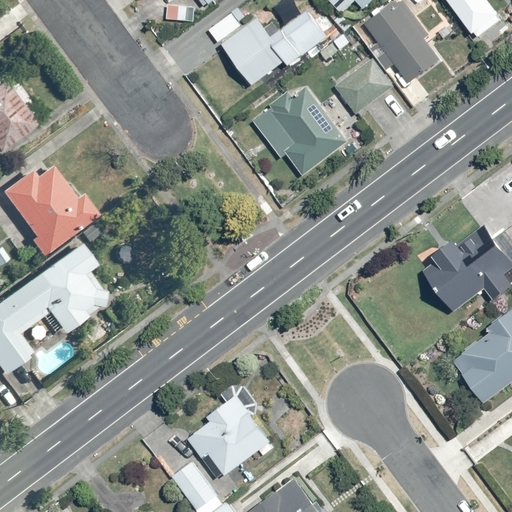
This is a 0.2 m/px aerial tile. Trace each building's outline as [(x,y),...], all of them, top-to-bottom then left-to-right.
[(373,0),(329,0),(342,14),(357,0),(364,8),(373,0)] [(396,65),(410,84),(443,60),(421,29),(423,27),(403,0),(395,0),(364,22),(357,28),(388,71),(396,65)] [(500,14),(489,0),(448,0),(474,34),(500,14)] [(198,4),(169,2),(168,21),(197,23),(198,4)] [(19,4),(0,17),(0,42),(31,21),(19,4)] [(271,33),(259,16),(244,28),(232,12),(209,29),(218,41),(221,40),(254,85),(287,61),(290,65),(329,36),(307,7),(271,33)] [(351,42),(343,32),(319,50),(326,60),(351,42)] [(395,86),(373,57),(334,85),(355,114),(395,86)] [(0,151),(37,124),(5,80),(0,83),(0,151)] [(350,140),(313,94),(307,86),(295,95),(292,90),(286,95),(254,121),(282,157),(287,153),(305,176),(350,140)] [(31,168),(1,191),(34,236),(30,239),(43,256),(99,215),(82,192),(76,197),(52,165),(37,176),(31,168)] [(445,237),(418,256),(456,310),(487,287),(494,296),(511,283),(511,270),(510,268),(511,266),(511,252),(491,222),(464,241),(460,236),(450,243),(445,237)] [(80,243),(0,300),(0,369),(4,374),(28,357),(9,331),(56,297),(58,301),(46,309),(63,333),(87,315),(83,309),(91,304),(103,305),(105,290),(94,288),(82,273),(95,264),(80,243)] [(511,308),(485,328),(488,332),(439,366),(450,382),(464,373),(485,402),(511,382),(511,308)] [(272,440),(237,395),(208,417),(211,421),(187,439),(218,481),(272,440)] [(211,511),(224,503),(193,461),(173,476),(198,511),(211,511)] [(314,501),(296,477),(250,511),(326,511),(316,499),(314,501)] [(224,503),(211,511),(236,511),(228,500),(224,503)]
